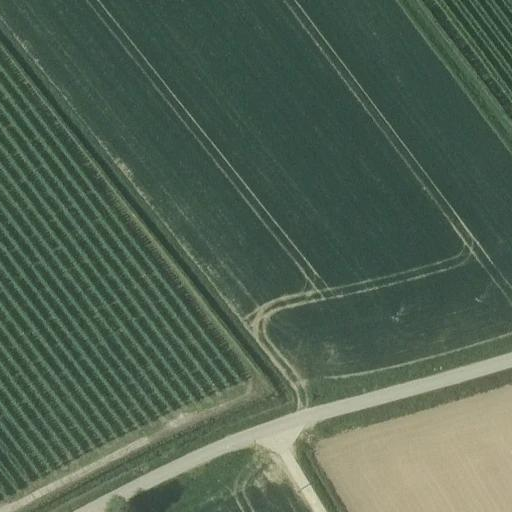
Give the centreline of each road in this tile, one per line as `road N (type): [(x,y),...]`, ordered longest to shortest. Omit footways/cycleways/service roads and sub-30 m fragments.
road 1 (unclassified): [(272,430),(511,362)]
road 2 (unclassified): [(95,511),(272,430)]
